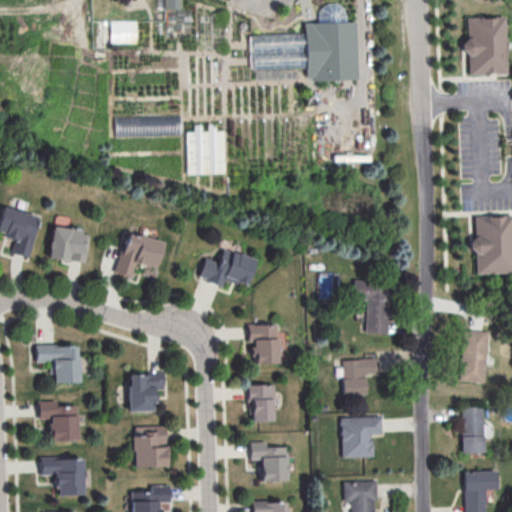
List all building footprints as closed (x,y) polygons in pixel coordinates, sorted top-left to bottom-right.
[(164,0),(181,0),(181,8),(164,8),(164,0)] [(466,16),(504,15),(506,73),(467,74),(467,54),(461,49),(460,43),(466,36),(466,16)] [(109,42),(136,42),(136,20),(110,20),(109,42)] [(303,21),(305,77),(310,77),(310,80),(357,78),(355,20),(303,21)] [(303,33),(248,34),(249,69),(286,68),(286,78),(297,77),(297,67),(304,67),(303,33)] [(113,115),(179,114),(180,134),(114,135),(113,115)] [(222,130),(214,130),(214,124),(203,124),(192,124),(192,131),(185,131),(185,173),(223,173),(222,130)] [(0,205),(35,216),(31,228),(34,229),(26,258),(9,253),(12,240),(0,236),(0,234),(1,233),(0,232),(0,205)] [(473,215),(511,214),(511,271),(475,273),(475,252),(468,247),(468,241),(474,234),(473,215)] [(51,226),(46,257),(66,260),(67,252),(69,252),(67,261),(83,263),(87,235),(79,233),(80,228),(67,227),(67,229),(51,226)] [(161,243),(154,266),(146,263),(145,266),(133,262),(129,277),(112,272),(119,249),(120,250),(125,233),(134,236),(134,234),(161,243)] [(220,248),(252,259),(244,284),(236,281),(235,284),(222,280),(219,288),(203,282),(204,279),(195,277),(202,257),(215,261),(220,248)] [(365,299),(364,332),(387,333),(389,280),(352,279),(352,299),(365,299)] [(245,325),(273,324),(273,338),(275,338),(276,362),(251,363),(251,356),(248,356),(247,346),(251,346),(250,342),(246,342),(245,325)] [(462,330),(486,332),(482,383),(457,381),(462,330)] [(34,344),(53,344),(53,346),(75,345),(77,382),(51,383),(51,375),(47,375),(47,362),(34,362),(34,344)] [(340,359),(342,394),(365,393),(364,375),(377,374),(377,357),(340,359)] [(127,374),(141,374),(141,372),(161,371),(162,389),(155,389),(155,401),(151,401),(152,410),(126,411),(125,384),(128,384),(127,374)] [(244,385),(272,384),(272,398),(270,398),(270,421),(249,422),(249,414),(247,414),(246,404),(249,404),(249,402),(245,402),(244,385)] [(34,401),(54,401),(54,403),(76,402),(77,439),(52,440),(52,432),(48,432),(48,419),(35,420),(34,401)] [(459,407),(480,407),(482,451),(460,452),(459,407)] [(338,418),(378,416),(379,434),(368,434),(369,444),(371,443),(371,457),(340,458),(338,418)] [(133,425),(163,424),(163,442),(161,442),(161,445),(166,445),(167,456),(165,456),(165,465),(132,465),(132,450),(130,450),(130,435),(133,435),(133,425)] [(248,446),(263,445),(263,447),(283,446),(284,482),(259,482),(259,474),(255,475),(255,462),(248,462),(248,446)] [(37,457),(57,456),(57,459),(79,458),(80,495),(54,495),(54,487),(51,487),(50,475),(38,475),(37,457)] [(461,511),(461,472),(493,471),(494,489),(484,490),(484,511),(461,511)] [(341,481),(374,480),(375,501),(372,501),(372,511),(349,511),(349,502),(341,502),(341,481)] [(130,492),(146,491),(145,485),(165,485),(166,502),(159,502),(159,511),(129,511),(129,508),(131,508),(130,492)] [(250,511),(250,501),(265,501),(265,503),(285,502),(285,511),(250,511)]
